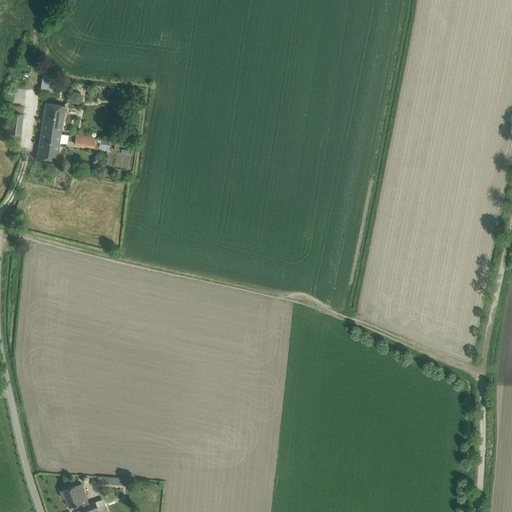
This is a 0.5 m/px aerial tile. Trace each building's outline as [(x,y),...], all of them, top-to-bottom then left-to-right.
[(41,81),(40,90),(51,91),(53,82),(51,82),(51,76),(42,75),(41,81)] [(71,94),(70,100),(73,103),(79,104),(82,102),(82,96),(80,92),(74,92),(71,94)] [(41,130),(60,133),(65,105),(46,102),(41,130)] [(8,133),(20,135),(23,114),(10,112),(8,133)] [(60,135),(60,133),(41,130),(37,157),(56,160),(59,143),(66,145),(68,136),(60,135)] [(94,148),(96,136),(76,133),(74,145),(94,148)] [(126,485),(126,478),(98,476),(97,483),(126,485)] [(89,504),(84,491),(81,483),(59,491),(62,498),(65,497),(68,507),(82,502),(83,506),(84,511),(107,511),(103,498),(89,504)]
